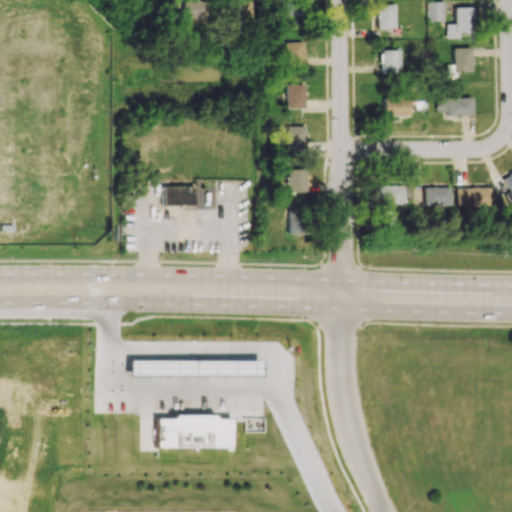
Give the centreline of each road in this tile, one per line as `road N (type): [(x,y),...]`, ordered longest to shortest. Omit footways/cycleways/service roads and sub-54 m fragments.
road 1 (secondary): [(0,302),(511,314)]
road 2 (secondary): [(511,285),(0,274)]
road 3 (residential): [(339,310),(343,0)]
road 4 (residential): [(509,0),(509,120),(492,144),(341,151)]
road 5 (residential): [(339,310),(346,415),(383,511)]
